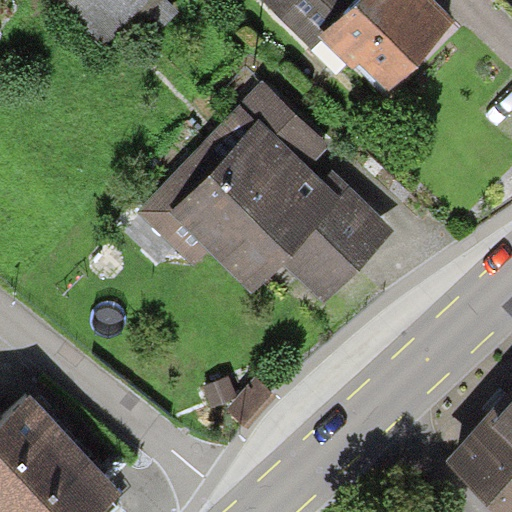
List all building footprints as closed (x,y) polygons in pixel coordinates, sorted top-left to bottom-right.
[(143,0),(47,0),(98,48),(143,0)] [(264,0),(370,107),(445,33),(413,0),(264,0)] [(345,188),(331,203),(305,177),(328,154),(263,90),(132,223),(183,272),(201,254),(250,302),(278,273),(310,305),(386,227),(345,188)] [(511,511),(511,387),(436,465),(484,511),(511,511)] [(0,511),(115,511),(120,509),(29,402),(0,426),(0,511)]
